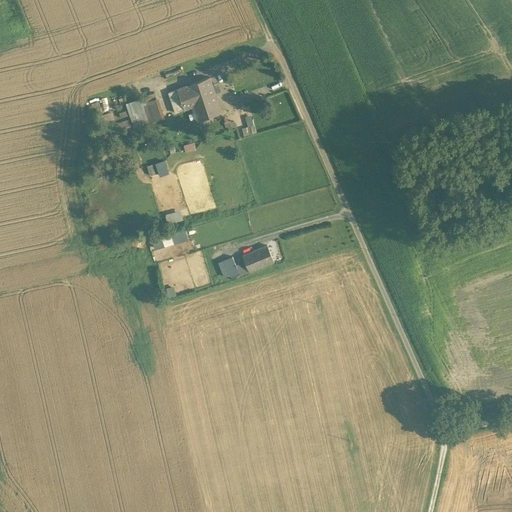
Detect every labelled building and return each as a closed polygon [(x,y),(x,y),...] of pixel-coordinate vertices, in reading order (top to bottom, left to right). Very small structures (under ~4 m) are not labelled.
[(210,79),(178,89),(184,109),(192,107),(197,121),(222,113),(210,79)] [(184,109),(178,89),(169,92),(175,112),(184,109)] [(152,122),(163,119),(155,93),(144,96),(144,97),(146,104),(152,122)] [(146,104),(144,97),(126,103),(134,127),(149,122),(143,105),(146,104)] [(247,126),(242,127),(244,134),(256,131),(251,114),(245,116),(247,126)] [(119,131),(131,127),(129,121),(118,125),(119,131)] [(185,151),(195,149),(193,141),(183,144),(185,151)] [(163,158),(154,162),(158,174),(167,171),(163,158)] [(163,213),(166,223),(182,219),(179,208),(163,213)] [(184,229),(150,240),(152,249),(187,239),(184,229)] [(268,246),(243,256),(245,261),(250,272),(274,262),(268,246)] [(250,273),(250,272),(245,261),(235,265),(232,258),(223,261),(231,281),(250,273)]
